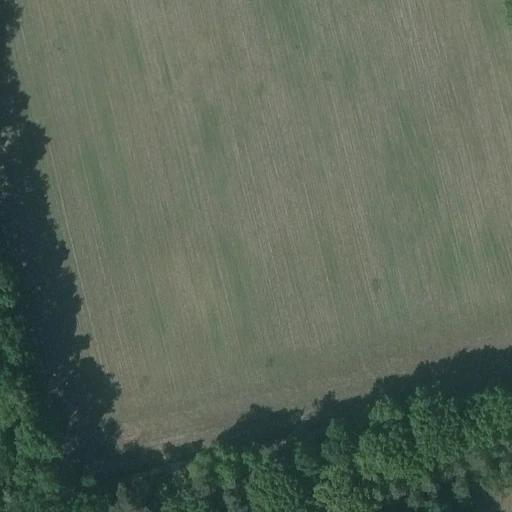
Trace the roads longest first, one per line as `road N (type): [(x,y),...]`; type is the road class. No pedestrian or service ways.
road 1 (track): [(0,507),(292,437)]
road 2 (track): [(292,437),(511,386)]
